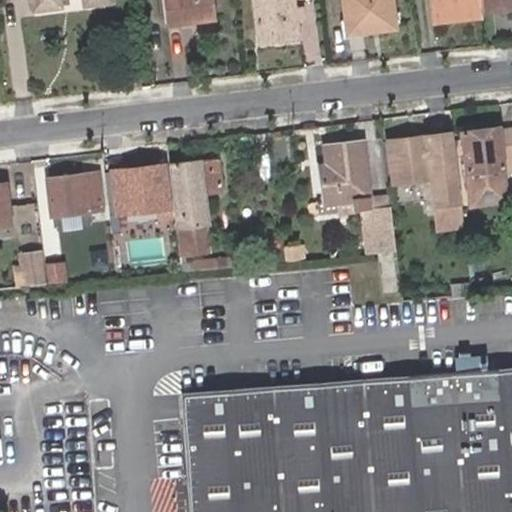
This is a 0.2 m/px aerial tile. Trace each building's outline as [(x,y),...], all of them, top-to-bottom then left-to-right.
[(27,0),(30,15),(51,11),(49,0),(27,0)] [(161,0),(164,22),(215,17),(212,0),(161,0)] [(253,0),(259,42),(296,38),(291,0),(253,0)] [(370,13),(390,11),(388,0),(341,0),(345,33),(372,29),(370,13)] [(479,0),(430,0),(434,20),(455,17),(454,10),(480,6),(479,0)] [(511,0),(479,0),(480,6),(481,9),(511,5),(511,0)] [(454,10),(455,17),(481,15),(481,9),(480,6),(454,10)] [(392,27),(390,11),(370,13),(372,29),(392,27)] [(501,192),(505,192),(505,181),(503,165),(511,164),(511,128),(499,131),(498,127),(461,132),(468,186),(473,218),(488,217),(488,213),(491,213),(502,195),(501,192)] [(455,213),(446,134),(388,140),(393,181),(415,180),(420,217),(431,215),(455,213)] [(363,210),(368,253),(396,251),(389,206),(387,206),(374,208),(373,197),(368,198),(362,143),(326,148),(328,165),(330,179),(319,180),(320,195),(322,203),(336,201),(354,199),(355,210),(363,210)] [(215,159),(167,164),(175,226),(204,222),(200,188),(219,186),(215,159)] [(330,179),(328,165),(317,167),(319,180),(330,179)] [(115,214),(133,211),(159,209),(160,219),(170,218),(163,166),(110,172),(115,214)] [(51,217),(101,212),(97,175),(47,180),(51,217)] [(4,185),(0,185),(0,226),(8,225),(4,185)] [(507,203),(505,192),(501,192),(502,195),(491,213),(488,213),(488,217),(498,216),(508,215),(507,203)] [(322,203),(320,195),(315,196),(318,213),(337,211),(336,201),(322,203)] [(373,197),(374,208),(387,206),(386,196),(373,197)] [(159,209),(133,211),(135,222),(160,219),(159,209)] [(455,213),(431,215),(433,231),(457,228),(455,213)] [(175,226),(176,235),(179,255),(207,251),(205,232),(204,222),(175,226)] [(306,238),(292,239),(294,256),(308,255),(306,238)] [(43,281),(40,252),(22,254),(26,284),(43,281)] [(180,264),(181,271),(192,270),(191,262),(180,264)] [(61,263),(46,265),(48,283),(63,281),(61,263)] [(469,279),(470,290),(490,288),(488,278),(469,279)] [(511,511),(511,366),(179,392),(187,511),(511,511)]
